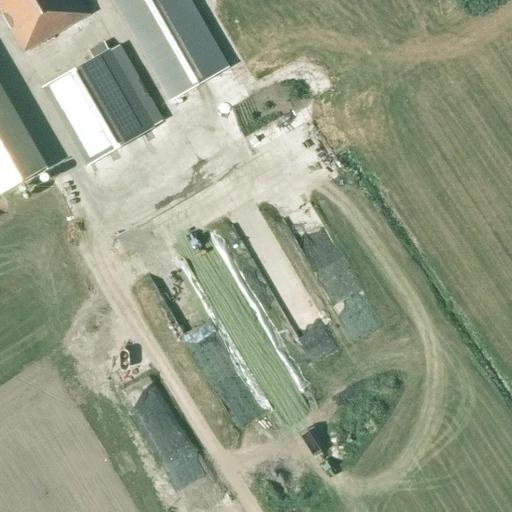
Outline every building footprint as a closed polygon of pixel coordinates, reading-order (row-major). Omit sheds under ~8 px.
[(88,14),(80,0),(0,0),(0,10),(24,52),(88,14)] [(112,0),(170,100),(229,67),(190,0),(112,0)] [(108,49),(103,41),(82,53),(87,61),(42,87),(86,165),(154,126),(110,48),(108,49)] [(0,190),(47,163),(0,81),(0,190)] [(269,153),(276,165),(310,146),(303,133),(269,153)] [(307,162),(319,184),(339,173),(327,151),(307,162)] [(55,213),(83,198),(69,172),(41,187),(55,213)] [(206,227),(173,241),(201,304),(234,290),(206,227)]
